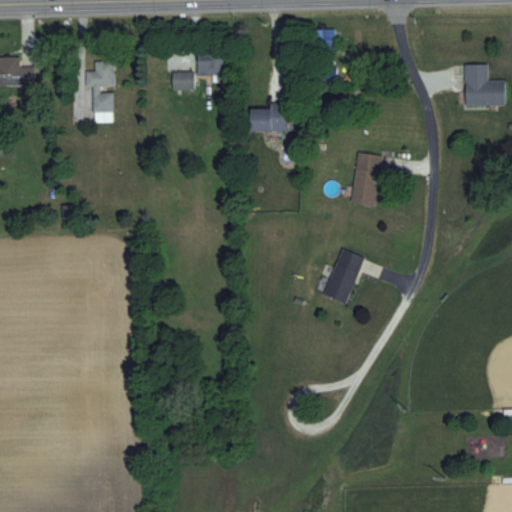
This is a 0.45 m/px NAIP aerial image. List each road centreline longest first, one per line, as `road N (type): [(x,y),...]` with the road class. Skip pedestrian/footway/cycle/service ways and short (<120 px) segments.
road 1 (residential): [(398,0),(402,55),(428,123),(427,227),(414,288),(350,390)]
road 2 (primary): [(0,6),(260,0)]
road 3 (residential): [(341,412),(350,390),(327,388),(292,399),(287,415),(295,428),(313,433),(341,412)]
